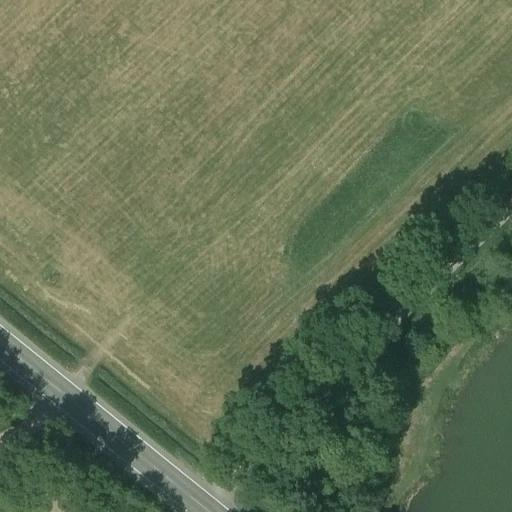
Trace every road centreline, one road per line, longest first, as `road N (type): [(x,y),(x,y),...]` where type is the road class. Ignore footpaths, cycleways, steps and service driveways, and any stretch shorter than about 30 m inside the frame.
road 1 (track): [(199,505),(511,207)]
road 2 (secondary): [(81,408),(207,511)]
